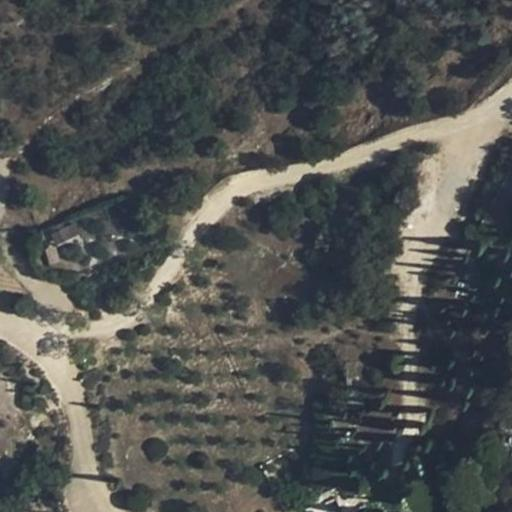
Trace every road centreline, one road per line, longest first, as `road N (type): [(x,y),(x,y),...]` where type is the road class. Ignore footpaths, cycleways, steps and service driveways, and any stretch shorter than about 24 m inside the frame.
road 1 (track): [(36,339),(132,311),(226,190),(471,117),(511,90)]
road 2 (track): [(471,117),(414,269),(407,442)]
road 3 (track): [(0,321),(36,339),(64,374),(92,496),(106,511)]
